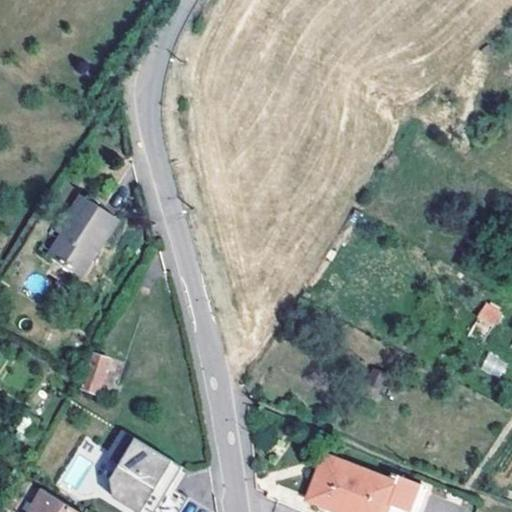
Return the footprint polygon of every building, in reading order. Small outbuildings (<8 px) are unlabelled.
[(86,197),(63,234),(68,238),(55,259),(84,277),(99,252),(104,255),(124,221),(86,197)] [(483,340),(491,327),(476,318),(468,331),(483,340)] [(487,353),(481,368),(501,376),(507,362),(487,353)] [(106,359),(91,354),(83,378),(80,388),(95,393),(106,359)] [(80,388),(83,378),(77,376),(74,386),(80,388)] [(127,511),(172,511),(183,495),(171,488),(158,481),(170,461),(117,429),(101,455),(114,462),(104,477),(107,495),(129,509),(127,511)] [(399,477),(396,486),(326,458),(310,500),(339,511),(421,511),(430,489),(399,477)] [(183,469),(170,461),(158,481),(171,488),(183,469)] [(77,511),(42,491),(32,509),(31,511),(77,511)]
